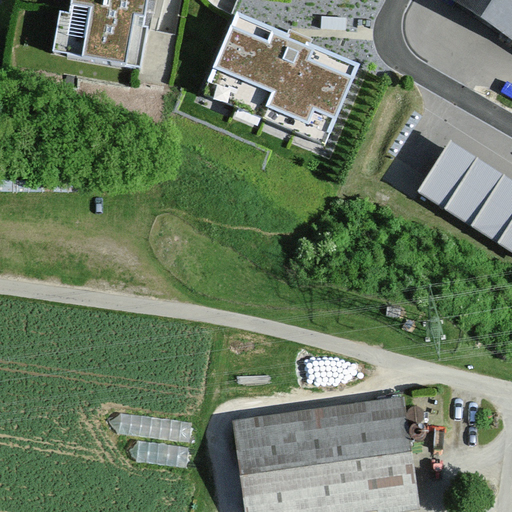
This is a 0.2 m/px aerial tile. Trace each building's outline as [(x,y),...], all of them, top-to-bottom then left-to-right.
[(152,0),(67,0),(59,55),(142,68),(152,0)] [(511,0),(450,0),(511,42),(511,0)] [(369,67),(235,9),(198,92),(333,151),(369,67)] [(511,182),(450,144),(418,194),(511,252),(511,182)] [(400,395),(225,420),(238,511),(379,511),(416,507),(400,395)]
